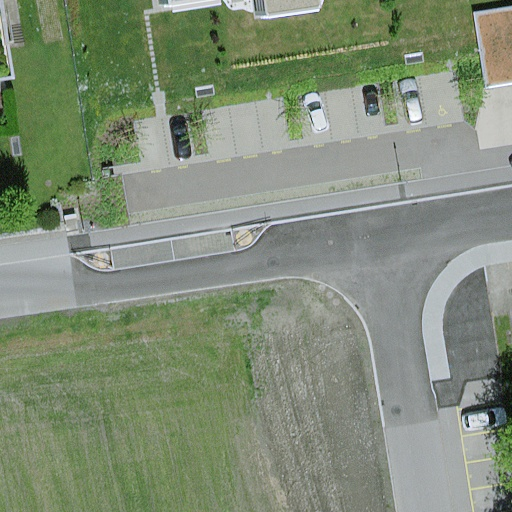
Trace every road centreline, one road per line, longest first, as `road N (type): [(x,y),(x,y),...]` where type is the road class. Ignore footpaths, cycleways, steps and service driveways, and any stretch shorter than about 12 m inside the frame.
road 1 (residential): [(0,296),(387,239)]
road 2 (residential): [(387,239),(424,511)]
road 3 (residential): [(387,239),(511,218)]
